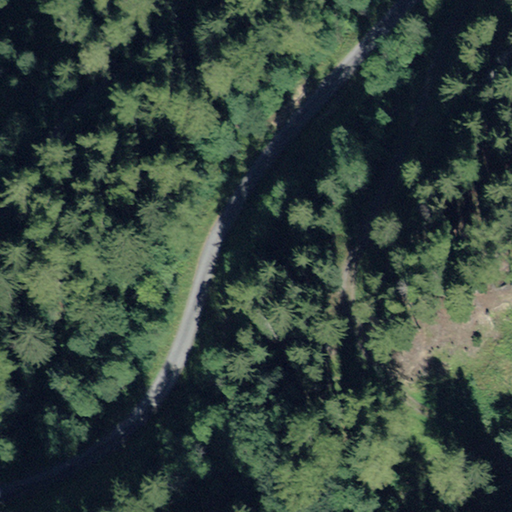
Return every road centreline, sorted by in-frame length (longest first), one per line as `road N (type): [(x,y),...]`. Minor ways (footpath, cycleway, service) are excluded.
road 1 (unclassified): [(417,0),(275,146),(221,225),(158,397),(55,468),(0,485)]
road 2 (track): [(236,0),(178,43),(85,88),(0,215)]
